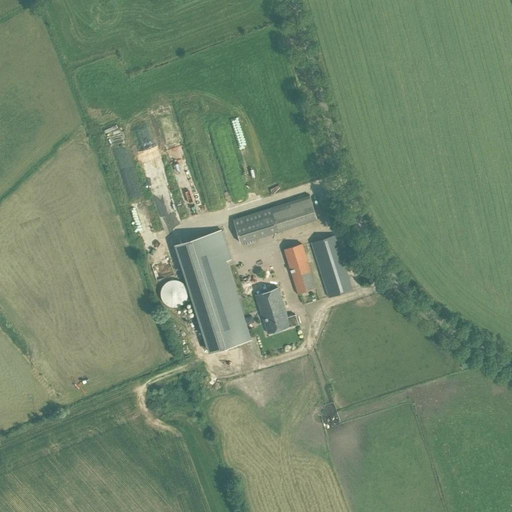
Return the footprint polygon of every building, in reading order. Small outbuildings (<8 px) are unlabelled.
[(234,220),(241,243),(279,231),(272,208),(234,220)] [(222,230),(178,244),(212,351),(250,339),(224,259),(231,258),(222,230)] [(352,289),(335,235),(312,242),(329,296),(352,289)] [(298,293),(315,287),(302,244),(284,249),(298,293)] [(187,295),(187,294),(187,293),(187,292),(187,291),(187,290),(187,288),(186,287),(186,286),(185,285),(184,284),(183,284),(183,283),(182,282),(181,281),(180,281),(178,280),(177,280),(176,280),(175,280),(173,280),(171,280),(170,280),(168,281),(167,282),(166,282),(165,283),(164,284),(163,285),(163,286),(162,287),(162,288),(161,289),(161,290),(161,291),(160,292),(160,293),(160,294),(161,296),(161,297),(161,298),(162,299),(162,300),(163,301),(164,302),(164,303),(165,304),(166,304),(167,305),(168,306),(169,306),(170,306),(172,307),(174,307),(175,307),(176,307),(177,306),(179,306),(180,306),(181,305),(182,304),(183,304),(184,303),(184,302),(185,301),(186,300),(186,299),(187,298),(187,297),(187,295)] [(278,287),(255,295),(268,333),(290,326),(298,324),(295,314),(288,317),(278,287)]
